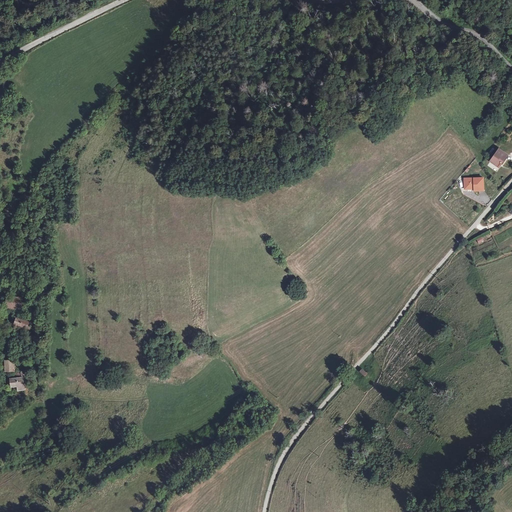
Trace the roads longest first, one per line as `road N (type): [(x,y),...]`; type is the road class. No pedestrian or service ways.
road 1 (unclassified): [(265,511),(294,440),(511,182)]
road 2 (tertiary): [(0,63),(121,0)]
road 3 (tertiary): [(412,0),(483,39),(511,68)]
